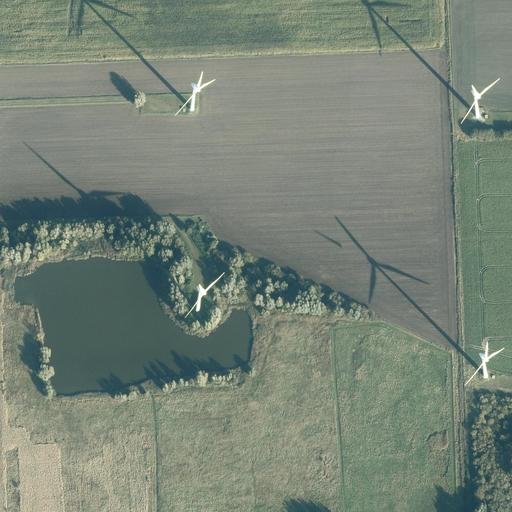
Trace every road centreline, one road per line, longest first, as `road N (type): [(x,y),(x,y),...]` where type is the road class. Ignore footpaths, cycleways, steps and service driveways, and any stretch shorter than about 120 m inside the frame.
road 1 (track): [(0,227),(164,219),(189,245),(192,296)]
road 2 (track): [(174,99),(0,105)]
